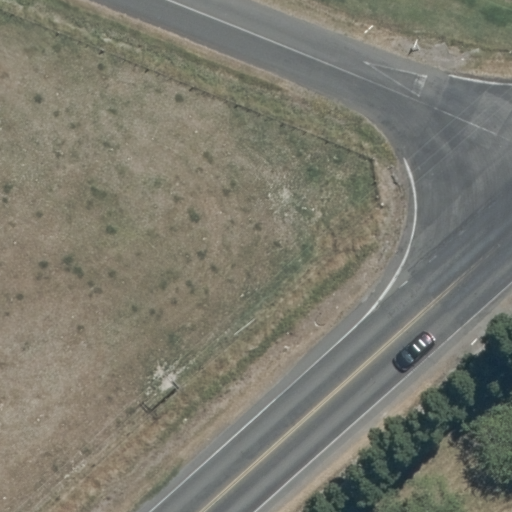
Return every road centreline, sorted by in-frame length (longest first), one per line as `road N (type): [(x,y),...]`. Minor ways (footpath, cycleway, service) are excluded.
road 1 (trunk): [(197,511),(511,235)]
road 2 (unclassified): [(511,139),(168,0)]
